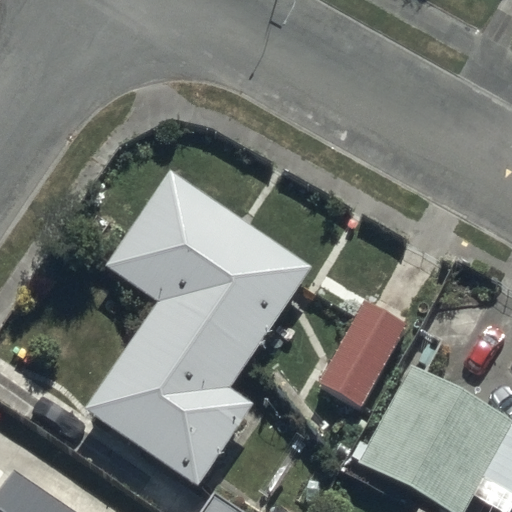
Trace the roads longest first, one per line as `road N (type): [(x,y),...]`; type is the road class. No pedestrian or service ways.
road 1 (residential): [(511,166),(208,0)]
road 2 (residential): [(94,0),(0,137)]
